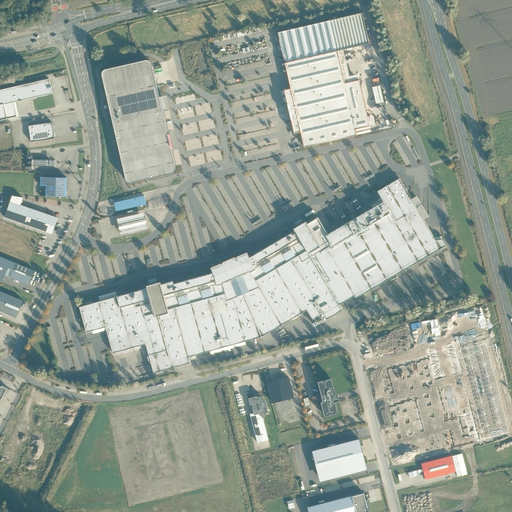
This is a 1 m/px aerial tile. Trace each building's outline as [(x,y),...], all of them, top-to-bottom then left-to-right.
[(362,12),(278,31),(287,72),(291,88),(284,90),(289,110),(294,133),(301,132),(304,146),(329,140),(330,140),(332,140),(357,134),(357,133),(371,129),(359,74),(350,76),(344,51),(369,46),(362,12)] [(151,60),(102,71),(128,182),(177,170),(170,141),(151,60)] [(0,88),(0,118),(17,115),(14,100),(52,92),(49,77),(11,86),(0,88)] [(52,120),(28,123),(31,139),(54,135),(52,120)] [(69,131),(71,142),(78,141),(76,130),(69,131)] [(32,155),(28,154),(27,166),(32,166),(32,164),(34,164),(39,164),(43,164),(47,164),(51,164),(54,164),(54,158),(51,158),(47,158),(43,158),(39,158),(34,157),(32,157),(32,155)] [(66,175),(40,175),(40,183),(46,183),(46,194),(66,195),(66,175)] [(85,304),(79,306),(87,331),(106,326),(114,352),(132,347),(146,343),(155,372),(173,367),(191,362),(190,356),(211,350),(235,343),(246,340),(262,336),(283,323),(294,317),(305,310),(311,321),(320,316),(326,313),(329,318),(343,310),(340,304),(348,299),(356,294),(359,297),(360,296),(446,244),(442,238),(437,239),(407,187),(401,177),(380,188),(378,190),(378,191),(382,196),(371,203),(372,205),(373,206),(329,233),(323,224),(318,216),(308,222),(307,219),(300,223),(293,227),(296,230),(281,239),(270,245),(264,248),(250,256),(248,252),(238,256),(235,257),(233,258),(224,262),(211,267),(213,272),(208,273),(200,276),(194,278),(187,280),(174,283),(174,280),(162,283),(162,280),(154,282),(148,284),(149,287),(117,296),(109,298),(99,300),(90,303),(85,304)] [(144,193),(114,200),(115,205),(116,209),(146,202),(145,198),(144,193)] [(23,195),(13,194),(10,201),(5,215),(46,231),(52,214),(21,203),(23,195)] [(145,217),(144,212),(117,218),(118,223),(119,230),(120,235),(148,229),(147,224),(145,217)] [(34,269),(0,255),(0,278),(3,280),(6,273),(29,282),(34,269)] [(0,290),(0,308),(16,315),(23,300),(0,290)] [(235,343),(211,350),(212,353),(247,343),(246,340),(235,343)] [(509,433),(486,343),(454,351),(459,371),(470,414),(477,441),(509,433)] [(454,351),(452,345),(441,348),(428,352),(430,358),(435,378),(459,371),(454,351)] [(435,378),(430,358),(405,364),(414,399),(424,439),(449,432),(446,421),(435,378)] [(414,399),(405,364),(387,369),(395,400),(396,404),(414,399)] [(323,379),(319,380),(324,399),(321,400),(325,415),(330,414),(330,413),(332,412),(333,413),(338,412),(335,401),(340,400),(339,395),(338,391),(335,392),(331,377),(325,379),(324,380),(323,379)] [(288,380),(267,385),(271,403),(292,398),(288,380)] [(262,416),(265,413),(267,408),(266,400),(263,395),(260,392),(259,394),(257,393),(255,394),(249,395),(253,410),(250,412),(257,442),(268,439),(262,416)] [(424,439),(414,399),(396,404),(384,407),(394,446),(418,440),(424,439)] [(470,414),(446,421),(449,432),(453,447),(477,441),(470,414)] [(453,447),(449,432),(424,439),(418,440),(422,455),(453,447)] [(311,450),(318,476),(366,464),(358,437),(311,450)] [(453,454),(422,461),(426,479),(457,471),(453,454)] [(362,492),(306,506),(307,511),(365,511),(368,511),(362,492)]
